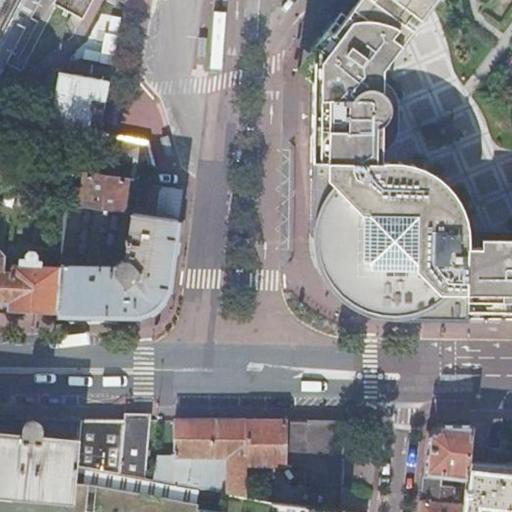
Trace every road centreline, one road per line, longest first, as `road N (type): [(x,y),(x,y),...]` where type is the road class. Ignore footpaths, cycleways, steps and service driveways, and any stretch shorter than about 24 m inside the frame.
road 1 (residential): [(260,371),(273,47),(308,0)]
road 2 (residential): [(233,0),(195,369)]
road 3 (secondary): [(195,369),(0,367)]
road 4 (secondary): [(409,373),(260,371)]
road 5 (residential): [(409,373),(394,511)]
